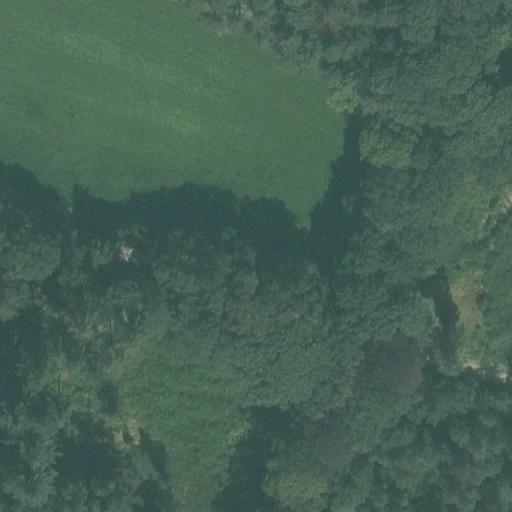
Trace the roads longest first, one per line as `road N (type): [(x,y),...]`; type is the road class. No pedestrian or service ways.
road 1 (track): [(0,219),(338,321)]
road 2 (track): [(443,0),(338,321)]
road 3 (track): [(338,321),(280,511)]
road 4 (track): [(338,321),(511,370)]
